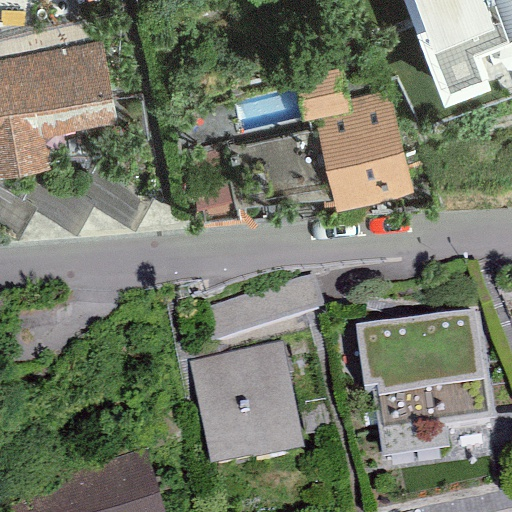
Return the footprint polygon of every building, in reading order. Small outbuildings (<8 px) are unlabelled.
[(511,0),(404,0),(439,93),(486,75),(475,46),(511,32),(511,0)] [(0,123),(8,122),(75,113),(61,51),(0,60),(0,123)] [(217,146),(176,154),(191,219),(232,212),(228,194),(278,191),(351,178),(407,161),(374,95),(310,107),(314,125),(264,138),(217,146)] [(0,188),(0,226),(10,233),(24,207),(63,229),(79,201),(119,224),(137,193),(81,162),(67,187),(29,166),(12,195),(0,188)] [(302,276),(199,309),(208,337),(311,305),(302,276)] [(418,321),(361,329),(379,461),(434,453),(431,429),(475,423),(462,333),(421,339),(418,321)] [(226,354),(180,363),(202,468),(287,450),(268,358),(229,367),(226,354)] [(150,511),(136,459),(61,480),(67,502),(30,511),(150,511)]
